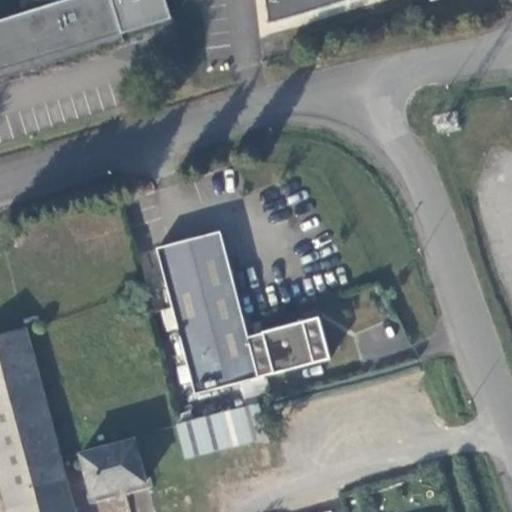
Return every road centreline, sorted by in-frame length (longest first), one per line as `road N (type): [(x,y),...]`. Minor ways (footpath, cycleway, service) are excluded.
road 1 (residential): [(511,440),(421,188),(352,88)]
road 2 (unclassified): [(0,184),(352,88)]
road 3 (unclassified): [(352,88),(511,50)]
